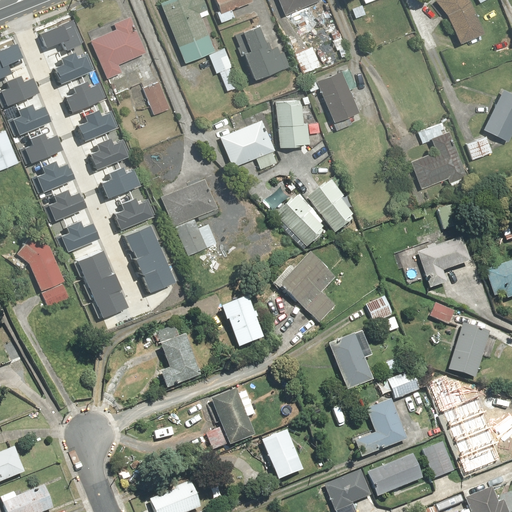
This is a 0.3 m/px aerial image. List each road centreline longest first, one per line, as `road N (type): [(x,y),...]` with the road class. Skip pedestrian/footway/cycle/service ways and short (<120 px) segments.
road 1 (residential): [(12,0),(139,306)]
road 2 (unknown): [(88,432),(139,401),(338,321)]
